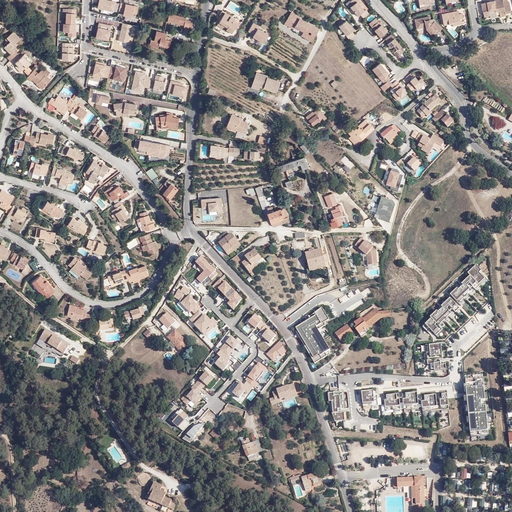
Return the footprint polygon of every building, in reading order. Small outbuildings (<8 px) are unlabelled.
[(116,2),(106,0),(98,0),(97,9),(114,13),(116,2)] [(361,14),(364,18),(364,17),(369,13),(366,10),(365,11),(358,2),(360,0),(352,0),(351,1),(354,5),(351,7),(356,13),(357,12),(358,14),(358,15),(359,16),(361,14)] [(509,3),(508,0),(504,0),(484,4),(486,17),(492,16),(492,11),(497,10),(498,12),(501,12),(502,17),(507,16),(507,14),(511,13),(511,10),(511,3),(509,3)] [(138,7),(126,4),(123,16),(133,18),(133,14),(137,15),(138,7)] [(75,33),(76,9),(67,9),(67,24),(63,24),(63,33),(68,33),(68,37),(76,37),(76,34),(75,33)] [(222,19),(219,22),(222,24),(222,25),(227,28),(226,30),(230,32),(232,33),(235,29),(236,27),(238,28),(240,24),(235,20),(235,19),(232,16),(223,11),(219,17),(222,19)] [(292,11),(290,14),(298,20),(299,18),(300,18),(300,17),(292,11)] [(462,23),(462,25),(466,24),(464,15),(461,16),(460,12),(443,15),(445,26),(454,24),(462,23)] [(185,20),(184,25),(184,27),(192,29),(194,21),(186,19),(186,17),(170,13),(168,20),(179,22),(180,19),(185,20)] [(290,14),(284,22),(293,28),(294,26),(303,31),(307,34),(308,31),(309,30),(311,31),(313,27),(306,22),(305,23),(303,22),(304,21),(300,18),(299,18),(298,20),(290,14)] [(438,34),(444,29),(437,22),(434,24),(432,24),(431,20),(431,17),(416,20),(418,28),(427,26),(427,28),(427,29),(430,32),(433,36),(437,32),(438,34)] [(349,39),(355,34),(353,32),(354,31),(352,27),(351,28),(350,27),(350,26),(347,21),(340,26),(347,36),(349,39)] [(222,24),(219,22),(217,26),(229,33),(230,32),(226,30),(227,28),(222,25),(222,24)] [(380,37),(388,31),(385,27),(384,28),(379,22),(372,27),(380,37)] [(99,23),(96,39),(109,42),(112,26),(99,23)] [(133,26),(122,23),(118,41),(129,44),(133,26)] [(260,26),(253,23),(248,32),(254,35),(252,38),(264,44),(269,35),(258,29),(260,26)] [(313,27),(311,31),(309,30),(308,31),(311,33),(315,35),(318,30),(313,27)] [(10,61),(18,54),(15,51),(17,49),(14,45),(21,39),(14,31),(7,38),(11,42),(9,43),(5,47),(10,53),(11,52),(12,53),(11,54),(7,57),(10,61)] [(157,31),(154,41),(154,43),(159,44),(158,46),(169,48),(171,41),(166,40),(165,39),(166,33),(157,31)] [(309,35),(307,39),(311,42),(315,35),(311,33),(309,35)] [(397,50),(396,51),(394,53),(397,57),(402,53),(399,48),(401,47),(391,35),(385,39),(389,43),(387,45),(390,48),(392,46),(394,45),(397,50)] [(154,43),(154,41),(151,40),(150,46),(158,48),(158,46),(159,44),(154,43)] [(62,43),(62,61),(74,61),(74,48),(72,48),(73,44),(62,43)] [(24,55),(22,56),(30,64),(31,63),(24,55)] [(30,64),(22,56),(15,63),(17,65),(19,67),(17,69),(20,72),(24,69),(27,67),(30,64)] [(93,75),(108,79),(111,67),(96,63),(93,75)] [(372,69),(382,80),(387,75),(389,74),(385,69),(384,70),(383,69),(384,68),(379,63),(372,69)] [(116,68),(113,80),(124,82),(127,68),(116,66),(116,68)] [(28,68),(27,67),(24,69),(25,70),(24,71),(28,76),(32,71),(29,67),(28,68)] [(34,70),(27,78),(30,80),(31,79),(37,84),(38,82),(44,87),(50,79),(46,76),(42,73),(40,71),(40,70),(38,73),(34,70)] [(135,71),(131,91),(142,93),(144,88),(148,89),(151,77),(146,76),(147,74),(135,71)] [(280,83),(267,78),(264,77),(264,76),(256,73),(251,88),(259,91),(260,88),(276,93),(280,83)] [(382,80),(384,83),(390,78),(387,75),(382,80)] [(156,76),(153,90),(163,92),(165,83),(163,82),(164,77),(156,76)] [(411,82),(408,85),(412,90),(416,87),(418,89),(425,83),(421,78),(419,80),(415,76),(412,79),(413,80),(411,82)] [(184,83),(171,80),(168,93),(183,96),(185,87),(183,87),(184,83)] [(407,92),(403,88),(403,89),(402,88),(402,86),(397,80),(391,85),(396,91),(393,94),(397,100),(407,92)] [(68,102),(63,99),(57,95),(55,99),(51,97),(48,102),(56,107),(62,111),(61,113),(64,115),(73,100),(70,98),(68,100),(68,102)] [(97,95),(96,103),(102,104),(102,102),(109,103),(110,97),(97,95)] [(422,111),(426,115),(427,116),(432,113),(430,111),(442,101),(436,95),(428,102),(429,103),(427,105),(426,104),(417,111),(419,114),(422,111)] [(74,100),(68,109),(71,111),(71,110),(79,116),(79,117),(82,120),(87,111),(84,109),(76,104),(77,102),(74,100)] [(124,112),(128,113),(134,114),(136,104),(125,102),(113,104),(114,109),(116,109),(116,113),(120,113),(124,112)] [(313,113),(318,109),(319,109),(318,108),(313,112),(312,112),(305,117),(306,117),(312,112),(313,113)] [(323,115),(319,109),(318,109),(313,113),(312,112),(306,117),(312,125),(322,118),(323,120),(325,118),(323,115)] [(167,116),(160,117),(156,118),(157,125),(161,124),(165,124),(166,125),(167,125),(167,126),(170,126),(170,128),(177,129),(179,118),(172,117),(172,116),(167,115),(167,116)] [(236,128),(235,129),(243,132),(247,123),(240,120),(237,119),(237,118),(230,115),(226,124),(236,128)] [(365,120),(359,126),(358,127),(358,128),(359,129),(357,132),(359,134),(354,137),(349,133),(348,134),(351,136),(358,144),(362,140),(361,139),(362,137),(363,139),(374,129),(365,120)] [(346,131),(340,124),(337,126),(341,130),(344,133),(346,131)] [(337,126),(336,125),(332,129),(337,134),(341,130),(337,126)] [(388,142),(397,135),(396,134),(399,131),(394,125),(381,135),(384,139),(385,138),(388,142)] [(102,139),(102,141),(105,143),(110,135),(106,133),(107,132),(98,127),(98,128),(95,126),(92,131),(95,133),(94,134),(102,139)] [(352,130),(349,133),(354,137),(359,134),(357,132),(359,129),(358,128),(356,130),(356,129),(353,131),(352,130)] [(412,137),(421,142),(422,140),(418,138),(420,134),(415,131),(412,137)] [(36,136),(31,135),(31,136),(29,144),(34,145),(35,141),(39,142),(46,143),(46,142),(53,144),(54,135),(50,134),(50,135),(48,135),(37,132),(36,136)] [(436,144),(441,147),(445,142),(434,135),(430,141),(429,142),(428,141),(429,139),(420,134),(418,138),(422,140),(421,142),(419,144),(423,147),(422,148),(430,153),(434,147),(436,144)] [(24,143),(29,145),(29,144),(31,136),(26,135),(24,141),(20,140),(20,141),(19,143),(15,142),(13,152),(21,154),(24,143)] [(264,144),(266,138),(258,135),(257,142),(264,144)] [(399,137),(397,135),(388,142),(390,144),(399,137)] [(358,144),(351,136),(348,139),(356,146),(358,144)] [(166,145),(139,141),(138,150),(147,152),(146,156),(164,159),(166,145)] [(75,155),(82,158),(84,153),(77,150),(65,145),(61,153),(66,155),(66,154),(74,157),(75,155)] [(218,158),(223,158),(224,149),(224,148),(219,148),(219,147),(214,146),(210,146),(210,155),(218,155),(218,158)] [(245,156),(243,156),(243,159),(257,160),(258,152),(250,152),(250,150),(246,150),(245,156)] [(412,161),(408,164),(414,171),(421,164),(413,156),(410,159),(412,161)] [(301,171),(307,169),(303,157),(280,166),(282,172),(300,166),(301,171)] [(97,166),(97,165),(98,164),(93,161),(86,172),(90,175),(88,178),(94,182),(95,182),(98,178),(95,176),(97,174),(102,177),(108,169),(102,165),(101,167),(100,169),(97,166)] [(33,172),(40,174),(40,173),(46,175),(49,166),(42,164),(42,165),(32,162),(29,171),(33,172)] [(53,167),(51,174),(55,175),(55,176),(61,178),(59,184),(66,186),(67,181),(71,183),(74,174),(65,172),(66,170),(60,168),(60,169),(53,167)] [(152,168),(146,172),(152,180),(158,176),(152,168)] [(400,173),(391,170),(386,185),(396,188),(400,173)] [(165,197),(168,202),(178,189),(171,184),(168,187),(164,184),(159,190),(163,193),(163,194),(165,197)] [(112,186),(104,192),(108,199),(111,197),(113,201),(120,196),(122,199),(129,194),(127,191),(124,193),(119,186),(114,189),(112,186)] [(0,205),(4,208),(7,203),(9,205),(14,197),(2,190),(0,192),(0,205)] [(333,193),(324,197),(328,208),(337,205),(333,193)] [(376,213),(381,215),(379,219),(389,221),(395,204),(393,200),(382,197),(376,213)] [(221,198),(201,200),(201,210),(208,210),(208,213),(217,212),(218,215),(222,214),(221,198)] [(58,218),(59,216),(62,211),(63,209),(60,207),(59,208),(51,203),(47,201),(42,209),(46,212),(47,210),(55,215),(54,216),(58,218)] [(121,201),(114,205),(116,208),(112,211),(113,214),(114,214),(115,213),(121,222),(128,217),(125,212),(122,209),(123,208),(121,204),(123,204),(121,201)] [(5,212),(8,214),(12,207),(9,205),(7,203),(4,208),(3,209),(5,211),(5,212)] [(285,205),(283,206),(280,207),(280,210),(268,214),(271,223),(287,217),(284,208),(286,208),(285,205)] [(340,211),(343,210),(341,205),(335,207),(336,209),(331,211),(334,218),(335,222),(332,223),(330,223),(332,228),(342,224),(340,217),(341,216),(340,211)] [(8,214),(12,217),(13,216),(13,215),(23,220),(27,213),(18,208),(17,209),(13,206),(12,207),(8,214)] [(146,211),(140,214),(141,217),(139,218),(140,221),(142,226),(141,227),(143,232),(155,227),(153,222),(152,223),(152,220),(150,221),(148,215),(146,211)] [(114,214),(113,214),(111,215),(112,217),(113,217),(115,220),(117,219),(119,223),(121,222),(115,213),(114,214)] [(72,217),(68,224),(77,230),(76,231),(79,233),(79,232),(84,224),(85,223),(82,221),(81,223),(78,221),(72,217)] [(272,227),(289,222),(287,217),(271,223),(272,227)] [(84,224),(79,232),(84,235),(89,227),(84,224)] [(44,239),(54,240),(55,232),(45,231),(45,230),(40,229),(41,228),(37,228),(35,237),(44,238),(44,239)] [(149,234),(139,237),(141,242),(142,242),(143,245),(142,245),(144,251),(147,250),(149,255),(158,252),(155,241),(151,242),(150,239),(151,238),(149,234)] [(230,238),(229,237),(227,234),(223,237),(233,249),(239,244),(233,236),(230,238)] [(233,249),(223,237),(220,240),(222,243),(223,243),(220,246),(226,254),(233,249)] [(377,265),(377,260),(374,260),(374,258),(377,257),(376,250),(361,238),(355,246),(359,249),(363,252),(367,255),(368,265),(377,265)] [(99,252),(99,254),(103,255),(106,246),(102,245),(102,244),(93,241),(89,240),(86,247),(91,248),(91,249),(99,252)] [(3,258),(7,259),(11,251),(7,249),(0,245),(0,258),(2,259),(3,258)] [(248,260),(243,264),(250,272),(255,268),(253,266),(258,262),(262,258),(255,250),(246,257),(247,258),(248,260)] [(315,252),(309,253),(306,254),(310,272),(326,268),(325,264),(323,257),(322,250),(317,252),(315,252)] [(28,260),(23,257),(21,256),(20,257),(17,255),(17,254),(14,253),(11,260),(14,261),(13,264),(16,266),(17,264),(24,268),(23,270),(22,272),(26,274),(29,268),(25,266),(28,260)] [(237,256),(233,260),(238,265),(240,266),(243,264),(242,262),(237,256)] [(75,257),(69,265),(72,267),(70,270),(70,272),(77,278),(80,274),(87,279),(93,271),(85,264),(84,266),(77,260),(75,257)] [(211,266),(203,258),(197,263),(205,272),(211,266)] [(485,278),(480,273),(482,271),(477,265),(468,273),(471,276),(478,283),(479,284),(485,278)] [(128,280),(129,283),(132,281),(136,280),(136,279),(138,278),(139,280),(145,277),(145,276),(148,275),(145,266),(138,269),(137,267),(129,271),(129,272),(125,274),(128,280)] [(216,272),(211,266),(205,272),(197,278),(202,284),(210,278),(216,272)] [(125,274),(124,270),(107,277),(111,285),(119,282),(119,283),(128,280),(125,274)] [(218,275),(216,272),(210,278),(212,280),(218,275)] [(45,282),(43,279),(40,276),(32,282),(40,292),(40,291),(43,294),(44,293),(47,298),(55,292),(46,281),(45,282)] [(471,276),(451,294),(457,302),(471,289),(470,288),(473,286),(474,287),(478,283),(471,276)] [(224,282),(221,279),(213,287),(216,290),(218,288),(226,295),(233,289),(225,281),(224,282)] [(188,294),(190,290),(184,287),(181,292),(179,291),(175,298),(181,301),(185,294),(187,296),(188,294)] [(229,299),(236,292),(233,289),(226,295),(229,299)] [(235,311),(243,300),(236,292),(229,299),(232,302),(228,305),(235,311)] [(196,301),(191,296),(188,294),(187,296),(185,294),(181,301),(192,313),(192,312),(199,306),(195,302),(196,301)] [(460,308),(451,298),(430,317),(432,319),(426,324),(434,333),(438,329),(436,326),(451,312),(450,311),(453,309),(456,312),(460,308)] [(84,322),(89,323),(91,315),(86,314),(87,310),(80,309),(75,308),(76,306),(69,305),(67,316),(71,317),(77,318),(78,317),(81,318),(84,319),(84,322)] [(130,310),(124,312),(125,317),(132,315),(133,318),(141,315),(144,313),(142,305),(138,307),(139,308),(130,311),(130,310)] [(202,309),(199,306),(192,312),(195,316),(200,311),(202,309)] [(355,324),(357,326),(362,333),(367,330),(367,329),(383,318),(392,317),(391,311),(378,312),(374,306),(367,311),(367,310),(359,316),(361,319),(355,324)] [(307,322),(297,328),(302,337),(300,338),(315,364),(328,356),(326,354),(331,351),(320,330),(326,326),(325,323),(330,320),(322,308),(306,320),(307,322)] [(194,323),(203,315),(200,311),(195,316),(191,320),(194,323)] [(159,320),(168,329),(176,321),(167,312),(159,320)] [(212,322),(205,314),(203,315),(194,323),(203,333),(213,323),(212,322)] [(258,327),(263,322),(256,316),(250,323),(257,329),(258,327)] [(104,327),(113,327),(112,318),(103,319),(99,320),(99,325),(95,325),(96,334),(100,334),(99,329),(104,329),(104,327)] [(213,323),(203,333),(205,335),(217,324),(214,320),(212,322),(213,323)] [(262,331),(267,325),(263,322),(258,327),(262,331)] [(264,335),(269,330),(270,329),(267,325),(262,331),(261,332),(264,335)] [(353,333),(348,325),(336,333),(341,341),(353,333)] [(181,351),(188,344),(176,329),(168,337),(181,351)] [(52,334),(50,333),(46,330),(40,338),(45,342),(52,346),(57,350),(63,342),(58,339),(54,336),(54,335),(52,334)] [(270,343),(277,336),(269,330),(264,335),(263,337),(270,343)] [(362,333),(360,335),(362,338),(369,332),(367,330),(362,333)] [(240,344),(233,337),(222,349),(229,356),(236,348),(240,344)] [(286,353),(280,342),(267,354),(274,361),(280,354),(282,356),(286,353)] [(443,356),(442,344),(430,345),(431,357),(443,356)] [(222,358),(227,363),(231,359),(221,351),(218,355),(222,358)] [(224,371),(230,365),(227,363),(222,358),(217,364),(224,371)] [(264,373),(267,369),(260,363),(256,368),(263,372),(264,373)] [(441,365),(441,363),(431,364),(431,371),(447,370),(447,365),(441,365)] [(263,372),(256,368),(249,377),(256,382),(263,372)] [(214,380),(207,373),(200,380),(206,385),(208,386),(214,380)] [(259,384),(256,382),(249,377),(247,380),(248,381),(254,386),(256,388),(259,384)] [(206,385),(200,380),(196,385),(201,390),(206,385)] [(250,392),(254,386),(248,381),(244,386),(248,388),(247,390),(250,392)] [(244,386),(242,384),(234,393),(240,398),(247,390),(248,388),(244,386)] [(472,436),(489,435),(487,406),(484,406),(484,401),(486,401),(485,387),(467,389),(472,436)] [(202,398),(194,390),(184,401),(188,405),(192,401),(196,405),(202,398)] [(374,391),(363,392),(364,404),(376,402),(374,391)] [(420,405),(418,393),(407,394),(408,400),(404,400),(405,406),(420,405)] [(335,396),(334,394),(329,394),(330,402),(328,402),(335,421),(345,420),(344,412),(339,413),(339,410),(342,409),(340,396),(335,396)] [(449,405),(448,394),(443,395),(444,400),(441,400),(442,406),(449,405)] [(397,395),(388,396),(388,401),(385,402),(386,408),(401,406),(400,400),(398,401),(397,395)] [(438,407),(437,395),(426,397),(426,402),(423,402),(423,408),(438,407)] [(181,416),(185,420),(189,416),(182,409),(179,412),(179,411),(172,418),(175,422),(181,416)] [(185,420),(181,416),(175,422),(174,423),(178,428),(179,427),(183,431),(190,424),(185,420)] [(253,442),(252,442),(254,447),(257,446),(259,452),(264,450),(259,440),(256,441),(253,433),(250,434),(253,442)] [(241,441),(243,446),(250,443),(249,438),(241,441)] [(250,443),(243,446),(247,457),(248,456),(250,461),(255,459),(254,454),(259,452),(257,446),(254,447),(252,442),(250,443)] [(315,473),(301,477),(301,479),(304,488),(310,485),(309,482),(312,481),(313,484),(313,485),(321,483),(319,477),(317,478),(315,473)] [(293,480),(290,481),(291,482),(301,479),(301,477),(300,474),(292,477),(293,480)] [(395,488),(398,488),(401,487),(412,487),(412,511),(425,511),(425,497),(429,496),(428,489),(425,489),(424,478),(415,478),(415,476),(414,475),(412,474),(411,474),(410,475),(408,476),(408,479),(394,479),(395,488)] [(149,499),(161,505),(164,497),(165,494),(163,493),(160,491),(161,489),(162,486),(154,483),(153,484),(151,483),(149,486),(151,487),(149,494),(151,495),(149,499)] [(171,502),(171,501),(164,497),(161,505),(173,510),(174,506),(173,504),(171,502)]
